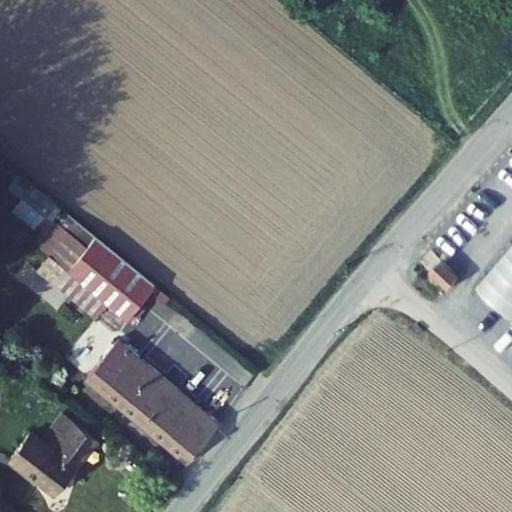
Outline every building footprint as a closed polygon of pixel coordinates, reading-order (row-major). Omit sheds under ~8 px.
[(2,200),(42,224),(56,200),(16,177),(2,200)] [(103,234),(87,253),(144,299),(160,279),(103,234)] [(511,240),(475,283),(511,315),(511,240)] [(451,269),(461,256),(449,247),(439,261),(451,269)] [(87,253),(75,269),(132,314),(144,299),(87,253)] [(71,355),(87,367),(115,331),(99,319),(71,355)] [(216,409),(115,331),(87,367),(188,445),(216,409)] [(79,417),(57,443),(36,470),(54,485),(98,432),(79,417)] [(8,449),(36,470),(57,443),(30,422),(8,449)]
